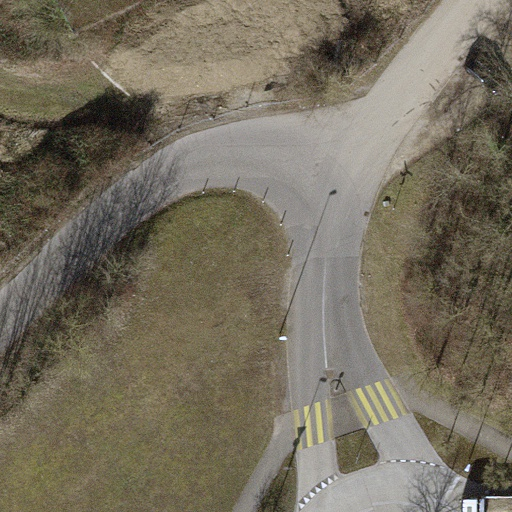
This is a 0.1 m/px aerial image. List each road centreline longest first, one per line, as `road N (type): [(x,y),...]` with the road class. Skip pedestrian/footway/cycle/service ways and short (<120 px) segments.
road 1 (unclassified): [(337,162),(279,154),(212,158),(149,188),(0,322)]
road 2 (unclassified): [(337,162),(328,272),(348,413),(372,496)]
road 3 (unclassified): [(476,0),(337,162)]
